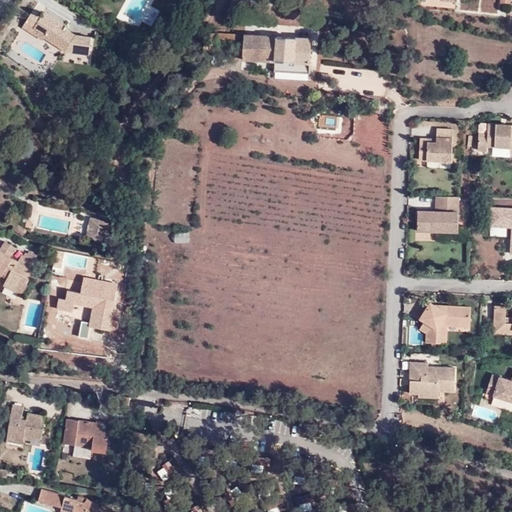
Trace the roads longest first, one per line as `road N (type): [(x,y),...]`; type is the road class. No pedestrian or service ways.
road 1 (unclassified): [(390,431),(1,373)]
road 2 (residential): [(396,282),(404,119),(511,105)]
road 3 (residential): [(390,431),(396,282)]
road 4 (unclassified): [(511,474),(390,431)]
